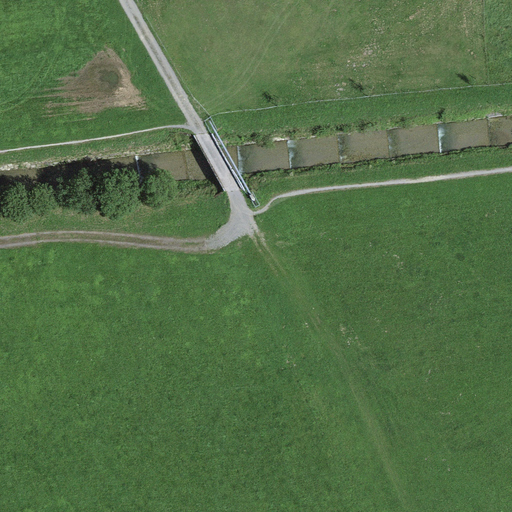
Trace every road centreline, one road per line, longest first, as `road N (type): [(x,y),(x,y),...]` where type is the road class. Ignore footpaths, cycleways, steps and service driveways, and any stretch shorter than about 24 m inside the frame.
road 1 (unknown): [(239,208),(252,214),(287,194),(511,172)]
road 2 (track): [(239,208),(230,230),(195,244),(70,235),(0,242)]
road 3 (unknown): [(0,155),(199,130)]
road 4 (track): [(128,0),(199,130)]
